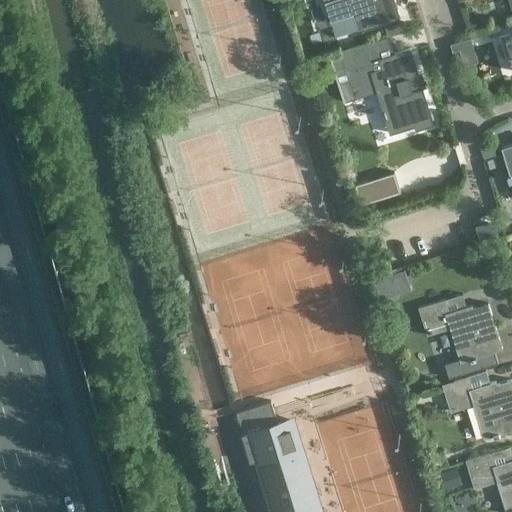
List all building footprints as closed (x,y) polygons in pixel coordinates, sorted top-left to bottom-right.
[(401,15),(396,1),(395,0),(324,0),(331,22),(354,15),(358,28),(401,15)] [(390,34),(405,28),(401,18),(386,24),(390,34)] [(456,41),(463,63),(479,58),(472,35),(456,41)] [(417,129),(434,123),(423,87),(420,88),(416,75),(419,74),(411,48),(372,59),(367,42),(340,51),(342,55),(330,59),(338,85),(350,82),(354,96),(377,89),(391,133),(415,125),(417,129)] [(488,157),(509,227),(511,226),(511,144),(502,147),(504,153),(488,157)] [(380,294),(412,288),(408,267),(376,274),(380,294)] [(460,361),(502,348),(488,302),(473,307),(472,304),(449,311),(445,299),(418,307),(427,335),(450,328),(460,361)] [(484,438),(511,429),(511,378),(497,383),(496,381),(473,388),(469,375),(442,384),(451,411),(474,404),(484,438)] [(317,511),(290,419),(278,423),(271,401),(235,411),(242,434),(250,462),(256,460),(261,459),(277,511),(317,511)] [(507,511),(511,511),(511,459),(497,464),(493,452),(466,460),(475,488),(498,481),(507,511)] [(445,485),(462,482),(459,466),(442,469),(445,485)]
